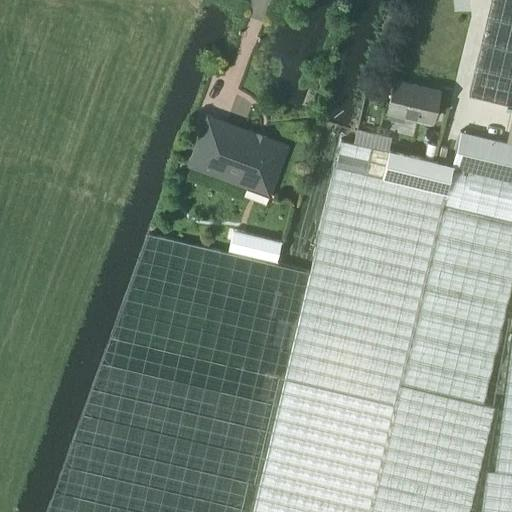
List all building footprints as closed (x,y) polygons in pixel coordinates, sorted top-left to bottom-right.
[(386,112),(430,122),(437,92),(394,81),(386,112)] [(253,139),(251,135),(208,119),(191,163),(266,191),(272,174),(277,172),(278,167),(276,163),(282,147),(264,140),(260,141),(253,139)] [(282,377),(249,511),(467,511),(483,446),(492,405),(482,403),(499,330),(511,271),(511,143),(459,131),(451,164),(435,160),(387,149),(387,151),(340,140),(317,239),(282,377)] [(280,241),(232,230),(228,250),(275,261),(280,241)] [(486,469),(479,511),(511,511),(511,325),(505,379),(493,468),(493,470),(486,469)]
